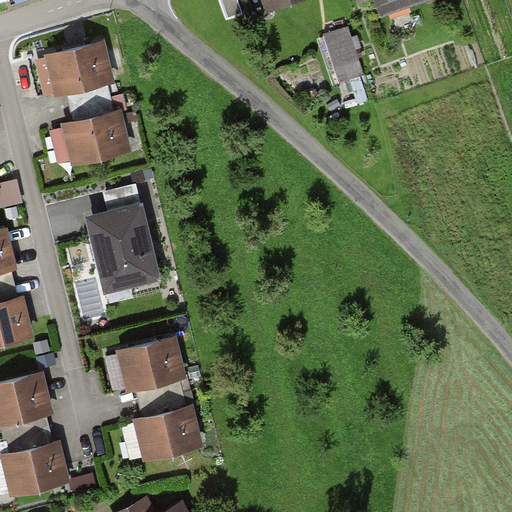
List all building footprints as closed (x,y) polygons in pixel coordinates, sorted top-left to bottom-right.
[(225,0),(229,17),(244,14),(241,0),(225,0)] [(311,0),(271,0),(276,12),(311,0)] [(435,0),(359,0),(362,7),(383,0),(385,0),(391,14),(435,0)] [(353,28),(321,39),(338,91),(370,81),(353,28)] [(121,83),(112,43),(44,58),(53,99),(74,95),(80,123),(59,128),(68,168),(136,153),(127,111),(119,113),(112,85),(121,83)] [(0,205),(1,210),(25,205),(20,183),(2,187),(0,177),(0,205)] [(106,190),(112,211),(91,217),(108,286),(159,273),(136,182),(106,190)] [(0,278),(25,273),(14,229),(0,232),(0,278)] [(0,349),(40,340),(30,298),(0,304),(0,349)] [(192,378),(183,339),(124,353),(134,395),(143,393),(149,418),(140,420),(150,462),(208,448),(199,407),(189,410),(182,380),(192,378)] [(60,415),(50,373),(0,384),(0,429),(4,428),(11,457),(5,458),(15,498),(77,484),(68,443),(59,445),(52,417),(60,415)] [(153,511),(147,499),(121,511),(185,511),(182,504),(166,511),(153,511)]
